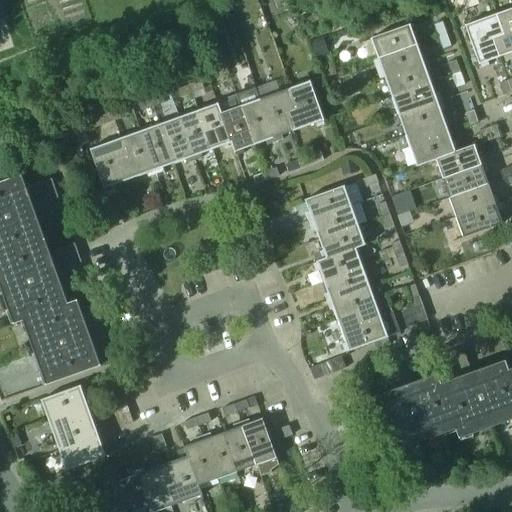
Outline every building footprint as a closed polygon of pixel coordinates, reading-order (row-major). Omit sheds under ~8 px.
[(225,7),(214,10),(217,19),(228,15),(225,7)] [(511,7),(497,13),(503,31),(492,36),(500,56),(511,51),(511,7)] [(489,59),(500,56),(492,36),(503,31),(497,13),(465,24),(479,63),(481,62),(482,66),(491,63),(489,59)] [(443,22),(435,25),(439,37),(448,34),(443,22)] [(418,44),(414,32),(419,30),(417,24),(412,26),(411,24),(371,38),(379,58),(418,44)] [(452,46),(448,34),(439,37),(443,49),(452,46)] [(317,58),(329,53),(324,39),(312,44),(317,58)] [(423,56),(418,44),(379,58),(385,77),(430,61),(427,55),(423,56)] [(461,73),(457,60),(449,63),(453,75),(461,73)] [(432,69),(430,61),(385,77),(392,96),(432,82),(428,70),(432,69)] [(453,75),(457,87),(465,85),(461,73),(453,75)] [(193,92),(205,88),(202,80),(190,84),(193,92)] [(311,80),(290,88),(297,109),(286,112),(293,132),(317,123),(318,127),(325,125),(323,121),(326,120),(311,80)] [(507,81),(498,84),(503,96),(511,93),(507,81)] [(436,94),(432,82),(392,96),(399,115),(443,100),(440,92),(436,94)] [(190,84),(177,89),(180,97),(193,92),(190,84)] [(290,88),(259,99),(275,143),(285,139),(283,136),(293,132),(286,112),(297,109),(290,88)] [(268,145),(275,143),(259,99),(255,89),(236,95),(254,146),(267,142),(268,145)] [(154,107),(166,102),(163,94),(151,98),(154,107)] [(222,112),(234,146),(233,146),(235,153),(237,153),(239,156),(246,154),(245,150),(254,146),(236,95),(218,102),(222,112)] [(151,98),(139,103),(142,111),(154,107),(151,98)] [(446,107),(443,100),(399,115),(408,140),(448,126),(442,109),(446,107)] [(218,102),(198,109),(212,150),(224,146),(225,149),(233,146),(234,146),(222,112),(218,102)] [(198,109),(178,116),(194,160),(202,157),(201,154),(212,150),(198,109)] [(109,123),(122,119),(119,110),(106,115),(109,123)] [(471,125),(479,122),(474,110),(466,113),(471,125)] [(106,115),(93,119),(96,128),(109,123),(106,115)] [(178,116),(159,123),(174,164),(186,160),(187,163),(194,160),(178,116)] [(159,123),(140,130),(155,174),(164,171),(163,168),(174,164),(159,123)] [(497,125),(489,128),(492,139),(501,136),(497,125)] [(71,130),(73,137),(76,147),(90,143),(85,126),(71,130)] [(454,142),(448,126),(408,140),(417,166),(435,160),(461,150),(460,149),(457,141),(454,142)] [(489,128),(480,131),(483,141),(492,139),(489,128)] [(140,130),(121,137),(128,157),(117,162),(124,182),(147,174),(148,177),(155,174),(140,130)] [(114,189),(113,186),(124,182),(117,162),(128,157),(121,137),(90,148),(104,190),(106,189),(107,192),(114,189)] [(460,149),(461,150),(435,160),(442,179),(487,162),(484,154),(480,156),(475,143),(460,149)] [(312,165),(315,164),(324,160),(321,151),(309,156),(312,165)] [(309,156),(297,160),(301,169),(312,165),(309,156)] [(301,169),(297,160),(286,164),(289,173),(301,169)] [(355,160),(341,162),(344,175),(358,172),(355,160)] [(490,169),(487,162),(442,179),(448,196),(489,179),(486,171),(490,169)] [(511,166),(503,169),(506,177),(511,175),(511,166)] [(268,181),(280,177),(277,168),(265,172),(268,181)] [(265,172),(253,177),(256,186),(268,181),(265,172)] [(366,186),(379,182),(376,174),(363,179),(366,186)] [(0,254),(46,238),(35,207),(60,198),(53,179),(28,188),(23,175),(0,183),(0,254)] [(494,193),(489,179),(448,196),(456,217),(501,201),(497,192),(494,193)] [(309,222),(352,206),(344,186),(304,200),(309,212),(306,213),(309,222)] [(503,208),(501,201),(456,217),(463,237),(504,222),(499,210),(503,208)] [(388,213),(384,202),(376,205),(381,216),(388,213)] [(359,225),(352,206),(309,222),(311,229),(315,228),(319,239),(359,225)] [(415,223),(411,211),(397,216),(401,228),(415,223)] [(393,225),(388,213),(381,216),(385,228),(393,225)] [(359,225),(319,239),(323,250),(319,251),(322,258),(322,259),(355,247),(356,248),(366,245),(359,225)] [(25,321),(70,304),(58,270),(82,262),(76,243),(51,251),(46,238),(0,254),(0,283),(14,324),(25,321)] [(395,255),(403,253),(399,241),(391,243),(395,255)] [(355,247),(322,259),(322,258),(315,261),(317,264),(313,265),(316,272),(319,271),(324,282),(363,267),(356,248),(355,247)] [(395,255),(392,247),(379,252),(382,260),(395,255)] [(407,265),(403,253),(395,255),(399,267),(407,265)] [(370,287),(363,267),(324,282),(327,293),(324,294),(327,303),(370,287)] [(410,299),(419,296),(415,284),(406,287),(410,299)] [(381,317),(370,287),(327,303),(329,310),(333,308),(337,320),(358,313),(362,324),(381,317)] [(423,308),(419,296),(410,299),(415,311),(423,308)] [(78,301),(70,304),(25,321),(47,385),(101,366),(90,333),(114,325),(107,305),(83,314),(78,301)] [(358,313),(337,320),(345,342),(341,344),(344,351),(348,349),(349,352),(388,337),(381,317),(362,324),(358,313)] [(473,372),(464,346),(444,353),(453,380),(441,384),(457,429),(460,438),(511,419),(511,376),(510,370),(506,360),(473,372)] [(337,356),(311,365),(315,377),(341,368),(337,356)] [(392,452),(457,429),(441,384),(437,374),(404,386),(395,361),(376,368),(385,393),(372,398),(392,452)] [(73,424),(94,417),(86,395),(89,393),(86,386),(82,387),(82,386),(42,400),(49,420),(69,413),(73,424)] [(130,410),(126,398),(118,401),(122,413),(130,410)] [(238,412),(249,408),(246,400),(235,404),(238,412)] [(235,404),(223,408),(226,417),(238,412),(235,404)] [(122,413),(126,424),(134,422),(130,410),(122,413)] [(73,424),(69,413),(49,420),(60,450),(104,435),(101,427),(97,428),(94,417),(73,424)] [(199,426),(211,422),(209,414),(196,418),(199,426)] [(196,418),(184,422),(187,430),(199,426),(196,418)] [(250,419),(240,423),(256,466),(257,466),(261,477),(272,473),(271,471),(279,466),(263,419),(251,423),(250,419)] [(237,473),(256,466),(240,423),(233,425),(234,429),(222,433),(237,473)] [(280,429),(283,438),(293,435),(289,425),(280,429)] [(151,437),(154,445),(165,441),(162,432),(151,437)] [(211,437),(210,433),(202,436),(218,480),(237,473),(222,433),(211,437)] [(107,443),(104,435),(60,450),(67,471),(107,456),(103,444),(107,443)] [(186,452),(198,487),(199,486),(218,480),(202,436),(195,439),(197,442),(183,447),(185,453),(186,452)] [(134,450),(130,441),(118,445),(122,454),(134,450)] [(168,449),(165,441),(154,445),(157,453),(168,449)] [(202,495),(199,486),(198,487),(186,452),(185,453),(179,455),(180,458),(168,463),(175,483),(163,487),(171,507),(202,495)] [(436,475),(435,473),(431,462),(419,467),(421,474),(423,480),(436,475)] [(150,511),(154,511),(171,507),(163,487),(175,483),(168,463),(146,470),(145,467),(137,470),(138,473),(137,474),(150,511)] [(450,468),(439,471),(441,478),(452,474),(450,468)] [(112,483),(121,511),(150,511),(137,474),(112,483)] [(72,498),(81,495),(76,482),(68,485),(72,498)] [(95,486),(87,488),(88,491),(87,492),(93,511),(121,511),(112,483),(96,488),(95,486)] [(68,485),(60,488),(64,501),(72,498),(68,485)]
